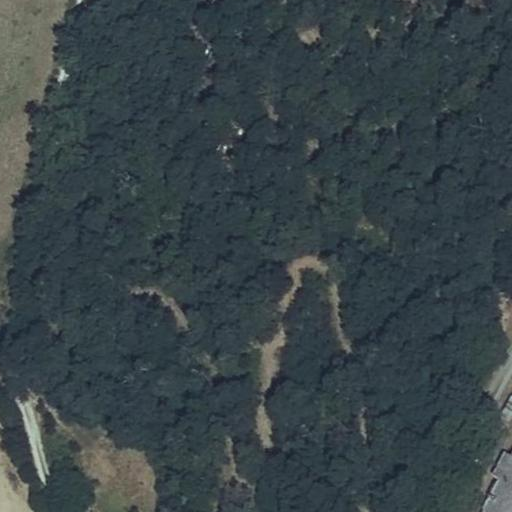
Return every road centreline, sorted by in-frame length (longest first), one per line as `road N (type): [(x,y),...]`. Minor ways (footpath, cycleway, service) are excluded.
road 1 (track): [(56,511),(28,412),(21,301),(78,0)]
road 2 (residential): [(511,345),(440,511)]
